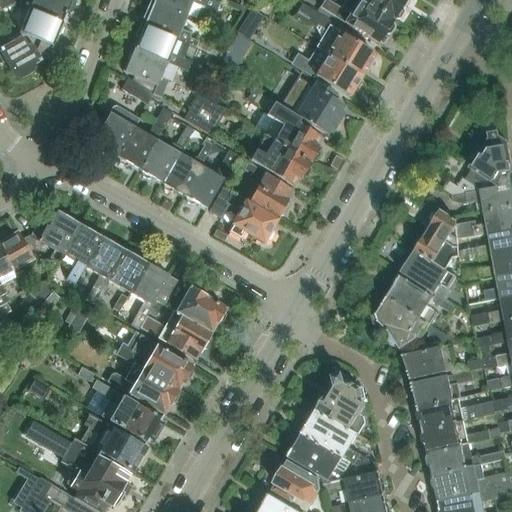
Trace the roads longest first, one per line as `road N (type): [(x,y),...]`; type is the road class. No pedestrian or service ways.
road 1 (unclassified): [(453,43),(300,305)]
road 2 (residential): [(300,305),(45,162)]
road 3 (residential): [(407,511),(374,377),(289,324)]
road 4 (unclassified): [(289,324),(180,511)]
road 5 (residential): [(45,162),(116,0)]
